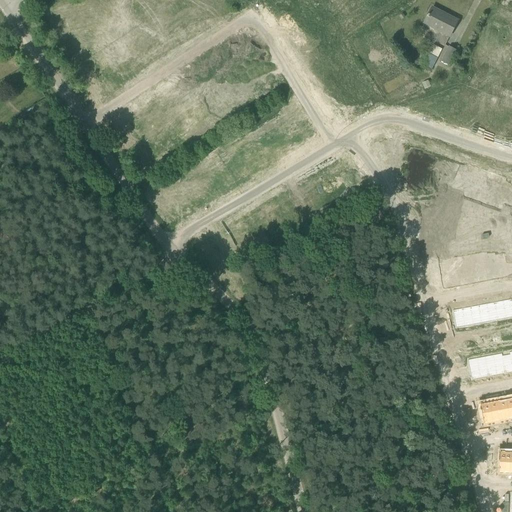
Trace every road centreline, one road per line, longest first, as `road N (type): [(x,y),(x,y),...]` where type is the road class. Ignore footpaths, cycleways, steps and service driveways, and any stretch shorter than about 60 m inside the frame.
road 1 (residential): [(332,145),(250,18),(83,119)]
road 2 (unclassified): [(303,511),(251,318),(174,244)]
road 3 (unclassified): [(0,342),(148,277),(174,244)]
road 4 (residential): [(344,139),(394,202),(424,305)]
road 5 (residential): [(174,244),(332,145)]
road 6 (residential): [(344,139),(396,117),(511,159)]
road 7 (unclassified): [(174,244),(83,119)]
road 8 (unclassified): [(83,119),(5,9)]
